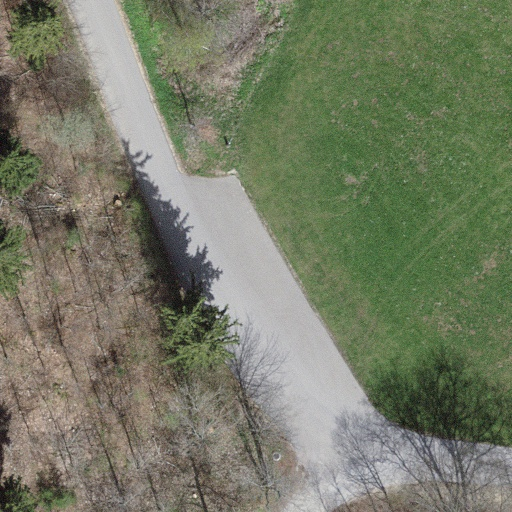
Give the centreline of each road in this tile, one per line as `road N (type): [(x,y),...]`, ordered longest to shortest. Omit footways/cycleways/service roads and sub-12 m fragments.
road 1 (unclassified): [(112,0),(210,238)]
road 2 (residential): [(210,238),(249,316),(320,394),(371,427)]
road 3 (residential): [(371,427),(396,445),(511,469)]
